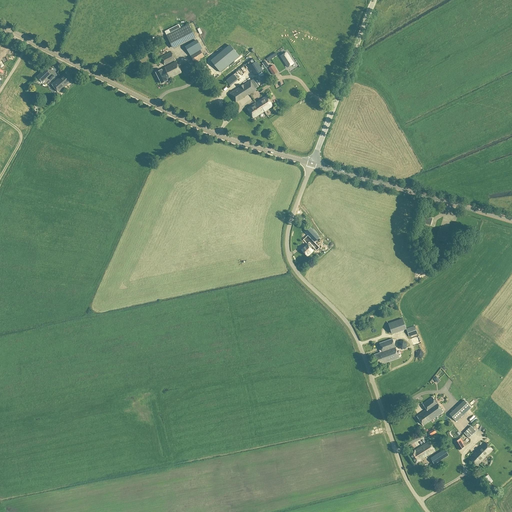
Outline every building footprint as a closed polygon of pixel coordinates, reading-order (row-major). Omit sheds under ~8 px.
[(164,32),(166,36),(180,29),(178,24),(164,32)] [(180,29),(166,36),(172,48),(194,37),(188,24),(180,29)] [(200,50),(202,48),(197,40),(185,47),(190,56),(200,50)] [(211,62),(220,72),(239,57),(231,46),(211,62)] [(203,66),(199,59),(204,57),(200,50),(190,56),(194,62),(198,69),(203,66)] [(164,66),(175,60),(171,52),(161,56),(155,60),(157,63),(162,61),(164,66)] [(286,52),(280,56),(287,67),(293,63),(286,52)] [(274,53),(266,59),(267,62),(276,56),(274,53)] [(175,62),(155,72),(161,84),(167,81),(166,80),(181,73),(175,62)] [(182,67),(186,76),(193,72),(189,64),(182,67)] [(251,67),(255,76),(261,74),(257,64),(251,67)] [(46,68),(37,77),(42,83),(46,79),(51,74),(46,68)] [(71,81),(65,73),(51,85),(58,92),(71,81)] [(233,75),(226,81),(229,86),(237,80),(233,75)] [(250,81),(233,92),(238,100),(239,100),(249,93),(250,94),(256,90),(255,88),(258,86),(254,79),(251,81),(250,81)] [(233,92),(229,94),(235,102),(239,100),(238,100),(233,92)] [(261,106),(264,111),(273,106),(266,96),(255,103),(258,108),(261,106)] [(253,118),(264,111),(261,106),(258,108),(255,103),(247,109),(253,118)] [(0,174),(18,136),(10,129),(4,126),(3,128),(1,127),(0,127),(0,174)] [(431,226),(432,219),(424,217),(422,223),(431,226)] [(310,228),(305,232),(309,236),(313,232),(310,228)] [(448,231),(440,229),(438,236),(437,240),(445,242),(446,238),(448,231)] [(313,232),(309,236),(313,241),(318,237),(313,232)] [(307,244),(301,250),(307,256),(313,251),(312,250),(313,249),(316,251),(320,247),(316,243),(315,243),(307,235),(303,240),(307,244)] [(391,335),(406,332),(403,320),(388,324),(391,335)] [(415,327),(409,328),(407,329),(406,329),(409,337),(417,334),(415,327)] [(383,352),(395,348),(392,339),(379,344),(382,352),(374,355),(377,366),(387,362),(383,352)] [(400,351),(405,349),(403,341),(397,343),(400,351)] [(383,352),(387,362),(398,358),(395,348),(383,352)] [(428,410),(434,418),(443,411),(437,402),(436,403),(432,398),(422,405),(426,410),(428,410)] [(471,410),(469,407),(463,401),(449,414),(455,420),(458,423),(471,410)] [(423,426),(434,418),(428,410),(426,410),(425,412),(424,411),(416,417),(423,426)] [(476,431),(471,426),(463,433),(469,438),(476,431)] [(423,438),(412,444),(414,448),(425,442),(423,438)] [(462,443),(463,443),(460,439),(454,443),(459,451),(464,447),(462,443)] [(409,454),(415,464),(420,460),(435,451),(429,442),(414,451),(414,450),(409,454)] [(492,450),(485,443),(469,459),(476,466),(492,450)] [(437,463),(447,456),(448,456),(444,450),(433,457),(437,463)]
